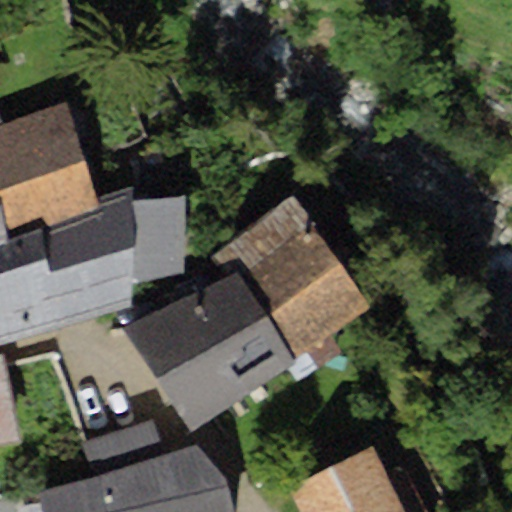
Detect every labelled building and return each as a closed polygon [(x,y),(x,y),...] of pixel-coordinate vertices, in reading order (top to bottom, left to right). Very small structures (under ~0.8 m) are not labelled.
[(58,102),(0,123),(0,217),(4,236),(96,203),(94,194),(58,102)] [(4,236),(0,237),(0,336),(128,299),(129,283),(179,270),(183,190),(131,199),(130,184),(94,194),(96,203),(4,236)] [(368,303),(291,193),(215,251),(229,272),(239,267),(297,357),(368,303)] [(239,267),(229,272),(119,326),(145,358),(191,422),(297,357),(239,267)] [(0,356),(0,441),(17,440),(0,356)] [(89,474),(32,488),(37,511),(230,511),(219,477),(194,439),(166,448),(155,416),(78,438),(89,474)] [(366,439),(283,483),(298,511),(429,511),(402,462),(384,471),(366,439)]
